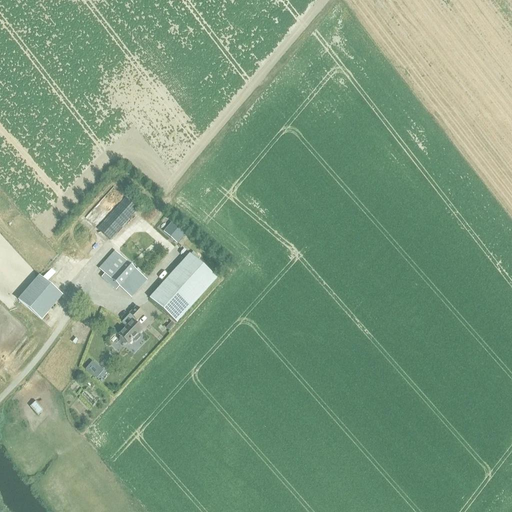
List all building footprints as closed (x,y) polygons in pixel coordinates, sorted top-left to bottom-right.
[(97,228),(110,240),(139,209),(126,197),(97,228)] [(165,231),(163,233),(176,244),(184,235),(179,230),(171,224),(165,231)] [(99,269),(131,298),(147,281),(114,252),(99,269)] [(149,299),(176,324),(217,279),(190,255),(149,299)] [(52,279),(58,270),(53,266),(46,275),(52,279)] [(18,301),(41,321),(62,296),(39,276),(18,301)] [(120,337),(119,339),(119,341),(123,345),(125,345),(127,343),(128,345),(142,331),(134,324),(143,315),(136,308),(130,315),(122,323),(126,328),(119,336),(120,337)] [(97,380),(103,372),(92,363),(85,371),(97,380)] [(89,386),(83,392),(95,404),(101,398),(89,386)] [(30,407),(38,415),(44,410),(36,401),(30,407)]
